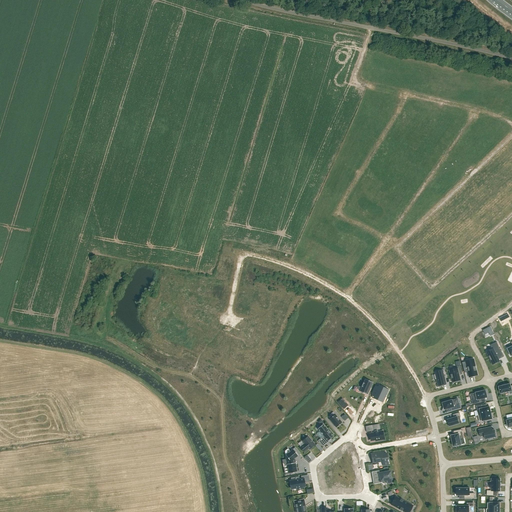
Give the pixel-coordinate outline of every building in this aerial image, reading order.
[(492,349),(486,352),(493,365),(499,361),(498,358),(503,355),(504,357),(497,342),(490,345),(492,349)] [(466,362),(462,362),(464,368),(467,368),(469,377),(478,375),(476,370),(477,370),(476,370),(475,366),(476,366),(475,366),(474,361),(466,363),(466,362)] [(457,368),(449,370),(452,383),(461,380),(459,375),(462,374),(460,366),(457,366),(457,368)] [(435,374),(432,375),(433,380),(437,379),(438,386),(446,384),(443,372),(435,374)] [(365,379),(360,391),(367,395),(373,383),(365,379)] [(510,384),(499,387),(501,393),(509,391),(510,394),(511,393),(511,387),(511,388),(510,384)] [(381,388),(378,387),(373,396),(376,398),(376,399),(382,402),(382,403),(383,403),(383,401),(388,391),(389,390),(388,389),(388,390),(381,387),(381,388)] [(474,399),(471,400),(473,404),(481,402),(481,399),(487,397),(487,394),(487,391),(486,391),(486,390),(480,392),(480,391),(477,392),(473,393),(474,399)] [(448,401),(442,403),(443,406),(444,406),(445,409),(451,407),(452,411),(461,408),(459,404),(457,404),(455,399),(451,400),(451,399),(447,400),(448,401)] [(490,407),(477,410),(478,416),(491,413),(490,407)] [(448,422),(448,423),(449,426),(450,426),(462,423),(460,416),(459,412),(453,414),(454,418),(448,419),(448,422)] [(491,413),(478,416),(479,422),(492,419),(491,413)] [(335,414),(329,419),(336,427),(342,423),(335,414)] [(323,424),(317,429),(323,436),(318,440),(323,446),(329,441),(328,441),(333,437),(323,424)] [(487,428),(479,430),(480,437),(485,436),(485,439),(489,438),(489,439),(493,439),(493,438),(496,437),(495,430),(493,430),(492,427),(487,428)] [(455,435),(451,436),(452,439),(452,442),(453,442),(454,446),(455,446),(455,447),(459,446),(459,445),(461,444),(460,439),(464,438),(462,429),(454,431),(455,435)] [(374,433),(369,434),(371,440),(375,439),(376,441),(384,439),(382,431),(377,432),(378,432),(374,433)] [(304,444),(300,447),(304,452),(309,448),(309,449),(315,445),(308,437),(303,440),(302,441),(304,443),(304,444)] [(293,449),(285,455),(288,474),(297,472),(294,459),(298,456),(298,455),(300,453),(295,447),(293,449)] [(374,456),(371,456),(373,463),(382,461),(383,466),(388,465),(388,461),(388,459),(387,460),(386,453),(384,454),(383,452),(375,453),(374,453),(374,456)] [(378,478),(374,479),(375,483),(381,482),(381,481),(382,481),(386,480),(386,483),(388,483),(392,482),(390,472),(383,473),(383,472),(379,473),(379,474),(377,475),(378,478)] [(291,481),(290,481),(291,489),(297,488),(297,490),(302,489),(302,487),(305,486),(304,479),(299,479),(299,476),(291,478),(291,481)] [(487,490),(487,496),(493,496),(494,491),(500,491),(500,486),(500,484),(501,484),(500,483),(500,479),(492,479),(492,482),(490,482),(490,488),(491,488),(491,490),(487,490)] [(456,489),(456,494),(457,494),(457,495),(464,495),(464,499),(474,498),(474,493),(470,493),(470,488),(468,488),(468,487),(464,487),(464,488),(457,488),(457,489),(456,489)] [(395,496),(391,504),(399,509),(399,510),(400,509),(402,510),(401,511),(402,511),(404,511),(407,511),(412,505),(403,500),(400,499),(401,498),(400,499),(395,496)] [(488,503),(487,509),(500,509),(500,503),(493,503),(493,497),(490,497),(490,503),(488,503)] [(305,511),(304,499),(294,501),(295,511),(305,511)] [(456,509),(455,511),(468,511),(469,506),(473,506),(473,503),(467,503),(467,506),(457,506),(457,509),(456,509)]
